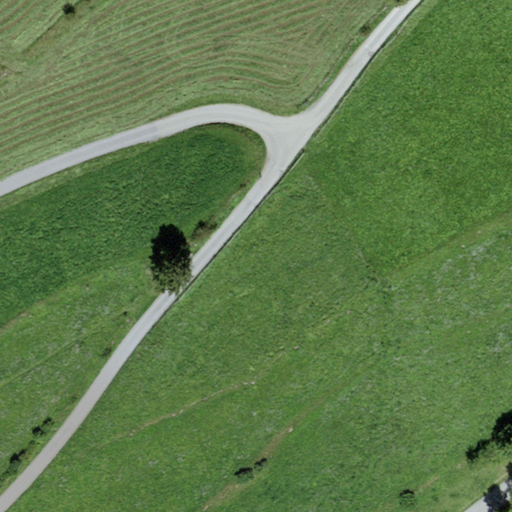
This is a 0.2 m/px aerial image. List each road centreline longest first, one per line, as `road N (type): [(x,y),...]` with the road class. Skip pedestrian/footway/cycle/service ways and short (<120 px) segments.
road 1 (unclassified): [(0,502),(274,171)]
road 2 (track): [(0,186),(197,109),(238,107),(296,134)]
road 3 (track): [(296,134),(406,0)]
